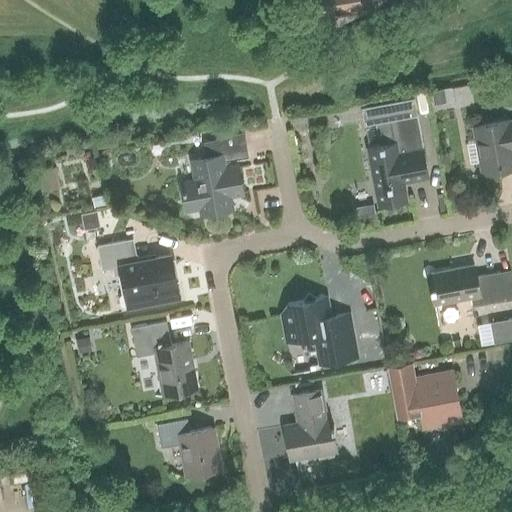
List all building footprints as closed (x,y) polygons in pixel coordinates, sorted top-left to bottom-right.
[(327,0),(330,15),(360,10),(358,0),(327,0)] [(443,89),(432,91),(433,99),(434,104),(445,102),(444,97),(443,89)] [(376,120),(380,145),(369,147),(380,206),(406,201),(402,181),(429,176),(413,95),(361,105),(365,123),(376,120)] [(511,152),(511,151),(511,122),(509,123),(508,121),(472,128),(475,140),(478,142),(484,176),(511,170),(511,152)] [(238,166),(227,168),(225,161),(248,157),(244,131),(216,136),(216,139),(203,142),(206,155),(191,158),(195,180),(181,183),(185,208),(200,206),(201,215),(232,209),(230,197),(243,194),(238,166)] [(37,170),(41,191),(59,187),(55,166),(37,170)] [(94,206),(106,203),(103,193),(92,196),(94,206)] [(355,206),(358,223),(376,220),(374,203),(355,206)] [(97,211),(81,214),(84,229),(100,226),(97,211)] [(123,274),(126,292),(121,293),(119,296),(121,305),(123,308),(129,306),(129,307),(178,298),(170,255),(130,263),(126,240),(98,246),(103,270),(113,268),(115,276),(123,274)] [(473,307),(505,301),(500,272),(477,276),(475,266),(429,274),(434,305),(471,298),(473,307)] [(320,365),(357,358),(349,313),(330,317),(326,297),(288,304),(282,313),(287,342),(315,337),(320,365)] [(511,317),(490,322),(494,343),(511,340),(511,317)] [(167,321),(159,322),(132,327),(137,356),(157,353),(165,396),(196,390),(187,342),(171,345),(167,321)] [(77,340),(80,353),(91,351),(88,338),(77,340)] [(453,371),(414,378),(411,363),(389,367),(399,416),(420,412),(423,428),(462,421),(453,371)] [(290,459),(336,451),(330,418),(326,419),(321,390),(293,395),(298,424),(284,426),(290,459)] [(187,419),(159,424),(157,425),(161,448),(183,444),(189,476),(219,470),(211,428),(190,431),(187,419)]
